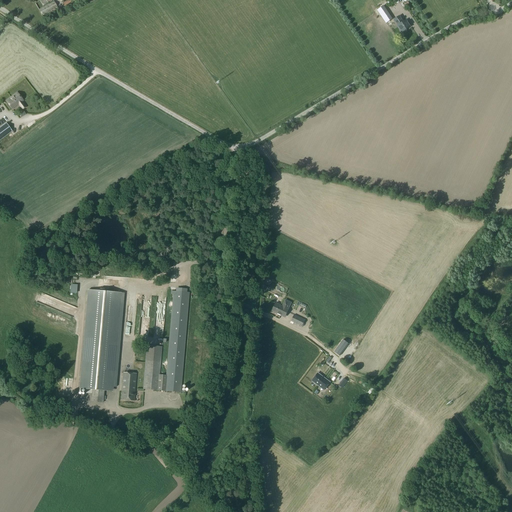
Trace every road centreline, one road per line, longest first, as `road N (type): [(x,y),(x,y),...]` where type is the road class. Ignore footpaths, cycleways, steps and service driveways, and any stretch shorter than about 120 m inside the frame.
road 1 (unclassified): [(511,3),(465,16),(238,147)]
road 2 (track): [(510,381),(477,336),(451,318),(458,300),(446,285),(375,382),(328,352)]
road 3 (unclassified): [(238,147),(0,6)]
road 4 (unclassified): [(228,299),(198,407),(115,410)]
road 5 (track): [(415,511),(439,460),(510,381)]
road 6 (unclassified): [(238,147),(224,222),(228,299)]
road 7 (track): [(198,407),(179,466),(215,511)]
